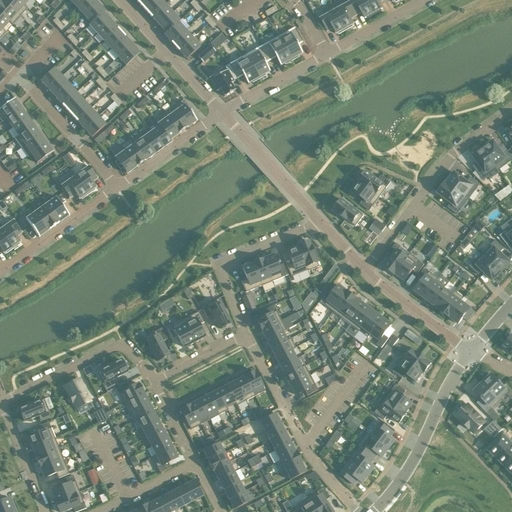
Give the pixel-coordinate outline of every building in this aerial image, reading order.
[(24,6),(17,0),(2,0),(2,1),(20,17),(28,9),(24,5),(24,6)] [(97,3),(94,0),(83,0),(75,7),(83,15),(97,3)] [(137,0),(136,1),(144,9),(153,0),(137,0)] [(153,0),(144,9),(151,17),(165,4),(161,0),(153,0)] [(367,19),(374,15),(366,0),(354,0),(349,3),(357,16),(362,13),(365,19),(367,17),(367,19)] [(366,0),(374,15),(381,11),(381,10),(383,9),(379,3),(384,0),(366,0)] [(20,17),(2,1),(0,2),(0,13),(9,22),(13,25),(20,17)] [(342,2),(333,7),(346,30),(353,27),(352,26),(354,24),(351,19),(357,16),(349,3),(344,6),(342,2)] [(105,12),(97,3),(83,15),(90,23),(91,24),(103,13),(105,12)] [(172,12),(165,4),(151,17),(158,25),(172,12)] [(277,11),(275,6),(265,12),(267,17),(277,11)] [(333,29),(337,34),(339,33),(339,34),(346,30),(333,7),(324,12),(326,16),(321,19),(327,32),(333,29)] [(180,21),(172,12),(158,25),(165,33),(178,22),(178,23),(180,21)] [(9,22),(0,13),(0,28),(2,30),(9,22)] [(110,21),(103,13),(91,24),(90,23),(89,25),(96,34),(110,21)] [(96,34),(104,42),(118,29),(110,21),(96,34)] [(185,30),(178,23),(178,22),(165,33),(164,35),(171,43),(185,30)] [(301,54),(302,54),(297,45),(302,42),(302,43),(303,42),(295,28),(294,28),(278,37),(291,61),(298,57),(297,56),(301,54)] [(125,38),(118,29),(104,42),(111,50),(125,38)] [(191,37),(185,30),(171,43),(178,51),(192,38),(191,37)] [(211,43),(216,49),(228,39),(222,33),(211,43)] [(285,64),(291,61),(278,37),(262,46),(270,60),(275,58),(280,66),(284,63),(285,64)] [(111,50),(119,58),(133,46),(125,38),(111,50)] [(186,59),(200,47),(193,39),(192,38),(178,51),(186,59)] [(211,45),(198,57),(203,62),(216,51),(211,45)] [(119,58),(126,66),(137,55),(140,53),(133,46),(119,58)] [(269,72),(265,63),(270,60),(262,46),(246,55),(259,79),(265,75),(265,74),(269,72)] [(253,83),(259,79),(246,55),(230,64),(229,64),(229,65),(231,68),(237,79),(238,79),(237,79),(243,76),(247,84),(248,84),(252,81),(253,83)] [(62,77),(54,68),(42,79),(40,81),(48,89),(62,77)] [(231,68),(227,70),(228,71),(227,71),(233,81),(237,79),(231,68)] [(231,84),(234,82),(233,81),(227,71),(227,70),(217,76),(216,74),(210,78),(217,91),(220,90),(224,97),(235,91),(231,84)] [(48,89),(55,97),(69,85),(62,77),(48,89)] [(55,97),(62,105),(76,93),(69,85),(55,97)] [(62,105),(69,113),(83,101),(76,93),(62,105)] [(15,99),(14,99),(0,109),(0,119),(2,122),(6,120),(6,119),(21,108),(15,99)] [(69,113),(77,121),(91,109),(83,101),(69,113)] [(182,101),(173,108),(187,128),(196,122),(197,121),(182,101)] [(21,108),(6,119),(6,120),(12,128),(27,117),(21,108)] [(178,134),(187,128),(173,108),(164,114),(178,134)] [(84,129),(98,117),(91,109),(77,121),(84,129)] [(155,121),(159,126),(170,140),(178,134),(164,114),(155,121)] [(12,128),(18,137),(34,126),(27,117),(12,128)] [(106,125),(98,117),(84,129),(92,138),(106,125)] [(18,137),(24,145),(25,146),(40,135),(34,126),(18,137)] [(159,126),(151,132),(162,149),(172,142),(170,140),(159,126)] [(142,139),(154,155),(162,149),(151,132),(142,138),(142,139)] [(40,135),(25,146),(24,145),(20,148),(27,157),(31,155),(31,154),(46,143),(40,135)] [(133,145),(145,161),(154,155),(142,139),(142,138),(139,135),(130,141),(133,145)] [(493,142),(483,149),(498,170),(499,170),(511,160),(511,157),(507,150),(502,153),(499,149),(493,142)] [(31,155),(37,163),(37,164),(53,152),(52,152),(46,143),(31,154),(31,155)] [(136,168),(145,161),(133,145),(125,151),(124,151),(136,168)] [(127,174),(136,168),(124,151),(125,151),(122,147),(112,154),(117,161),(115,163),(120,169),(122,168),(127,174)] [(475,155),(473,156),(478,163),(481,168),(476,171),(483,181),(488,177),(490,179),(500,172),(499,170),(498,170),(483,149),(481,150),(480,149),(474,153),(475,155)] [(75,176),(88,195),(95,190),(94,189),(96,188),(92,182),(97,178),(89,167),(75,176)] [(88,195),(75,176),(72,171),(58,181),(70,198),(75,194),(79,200),(81,198),(82,199),(88,195)] [(359,182),(360,182),(380,197),(391,183),(381,176),(378,180),(366,172),(359,182)] [(454,173),(447,183),(468,200),(480,185),(470,177),(467,182),(454,173)] [(369,211),(380,197),(360,182),(353,191),(363,199),(360,204),(369,211)] [(445,183),(438,193),(451,203),(447,208),(457,215),(468,200),(447,183),(446,184),(445,183)] [(500,193),(495,196),(501,202),(504,199),(500,193)] [(46,205),(59,223),(68,216),(69,216),(56,197),(55,198),(46,205)] [(356,227),(363,216),(342,200),(334,210),(356,227)] [(49,230),(59,223),(46,205),(45,203),(34,210),(35,212),(36,212),(49,230)] [(26,219),(39,238),(39,237),(49,230),(36,212),(35,212),(26,219)] [(376,220),(373,225),(382,232),(386,227),(376,220)] [(13,221),(0,230),(0,231),(13,249),(19,244),(18,243),(20,242),(16,237),(22,233),(13,221)] [(474,227),(466,237),(471,242),(485,227),(479,221),(474,227)] [(505,232),(500,236),(508,245),(511,241),(511,229),(507,234),(505,232)] [(0,248),(4,254),(5,253),(6,254),(13,249),(0,231),(0,248)] [(311,246),(310,246),(308,241),(307,242),(306,241),(298,244),(298,246),(297,246),(297,247),(298,247),(307,270),(307,271),(307,272),(319,267),(315,258),(311,246)] [(496,241),(483,254),(501,272),(510,263),(500,253),(504,249),(496,241)] [(386,266),(385,268),(395,275),(395,274),(407,258),(410,254),(401,247),(396,243),(389,253),(393,256),(386,266)] [(432,244),(425,253),(431,258),(438,248),(432,244)] [(298,247),(297,247),(287,252),(292,264),(286,266),(291,277),(307,271),(307,270),(298,247)] [(407,258),(395,274),(404,281),(412,271),(417,274),(424,265),(410,254),(407,258)] [(483,254),(469,267),(478,275),(482,271),(492,281),(501,272),(483,254)] [(273,255),(262,260),(272,282),(288,276),(283,264),(278,267),(273,255)] [(272,282),(262,260),(252,264),(262,286),(272,282)] [(262,286),(252,264),(242,268),(247,279),(241,282),(246,293),(262,286)] [(422,281),(414,291),(423,298),(436,280),(437,281),(438,279),(424,268),(417,277),(422,281)] [(436,280),(423,298),(432,304),(444,289),(446,287),(450,281),(441,275),(438,279),(437,281),(436,280)] [(315,290),(320,293),(327,284),(322,280),(315,290)] [(333,312),(348,292),(339,286),(332,296),(327,292),(320,302),(333,312)] [(188,288),(183,292),(188,300),(193,298),(188,288)] [(444,289),(432,304),(441,311),(453,295),(452,295),(444,289)] [(453,295),(441,311),(450,318),(461,302),(464,298),(455,291),(452,295),(453,295)] [(342,318),(357,299),(348,292),(333,312),(342,318)] [(296,310),(302,307),(296,295),(289,298),(296,310)] [(461,302),(450,318),(458,324),(463,318),(464,319),(468,322),(475,312),(470,309),(470,308),(472,304),(464,298),(461,302)] [(212,315),(219,329),(231,323),(227,315),(228,315),(225,310),(224,311),(218,299),(201,308),(207,318),(212,315)] [(351,325),(365,305),(357,299),(342,318),(351,325)] [(166,302),(159,307),(162,312),(169,308),(166,302)] [(253,304),(246,307),(248,313),(256,310),(253,304)] [(359,332),(374,312),(365,305),(351,325),(359,332)] [(281,321),(273,306),(263,311),(265,317),(257,321),(262,331),(281,321)] [(198,312),(182,320),(194,342),(204,337),(198,325),(204,323),(198,312)] [(371,334),(383,319),(374,312),(359,332),(368,338),(371,334)] [(392,325),(383,319),(371,334),(380,341),(377,345),(382,348),(389,339),(384,335),(392,325)] [(183,348),(194,342),(182,320),(167,328),(172,339),(177,336),(183,348)] [(286,330),(281,321),(262,331),(266,340),(282,332),(282,333),(286,330)] [(157,362),(169,356),(162,342),(167,339),(161,328),(144,337),(151,349),(149,350),(152,355),(153,354),(157,362)] [(408,330),(405,335),(410,338),(413,334),(408,330)] [(286,341),(282,333),(282,332),(266,340),(271,349),(286,341)] [(394,335),(387,345),(392,348),(399,339),(394,335)] [(290,339),(286,341),(271,349),(276,358),(291,350),(291,351),(296,348),(290,339)] [(383,362),(392,350),(387,346),(378,358),(383,362)] [(417,353),(409,347),(402,357),(403,358),(423,373),(424,373),(431,364),(427,361),(427,360),(417,353)] [(296,359),(291,351),(291,350),(276,358),(281,367),(296,359)] [(423,373),(403,358),(392,372),(402,379),(406,374),(416,382),(423,373)] [(300,368),(296,359),(281,367),(285,376),(301,368),(300,368)] [(109,367),(99,372),(105,383),(103,384),(106,390),(113,386),(116,384),(113,379),(127,372),(121,360),(114,364),(113,363),(108,366),(109,367)] [(86,375),(94,373),(91,366),(84,368),(86,375)] [(290,385),(310,375),(305,366),(300,368),(301,368),(285,376),(290,385)] [(254,372),(244,377),(252,392),(253,392),(262,387),(254,372)] [(318,390),(310,375),(290,385),(295,395),(304,391),(307,396),(318,390)] [(500,400),(508,392),(491,375),(490,376),(489,375),(483,381),(484,382),(483,383),(500,400)] [(244,377),(235,382),(246,401),(255,396),(253,392),(252,392),(244,377)] [(79,379),(65,387),(68,393),(68,394),(71,401),(72,401),(76,409),(91,402),(79,379)] [(235,382),(226,386),(236,404),(235,404),(236,406),(237,406),(246,401),(235,382)] [(116,389),(124,404),(143,394),(138,384),(129,388),(126,383),(116,389)] [(502,402),(500,400),(483,383),(482,384),(481,383),(475,388),(476,390),(474,391),(484,402),(479,406),(488,415),(502,402)] [(406,392),(396,384),(385,399),(405,414),(406,413),(412,404),(402,396),(406,392)] [(226,386),(217,391),(226,408),(227,408),(235,404),(236,404),(226,386)] [(217,391),(208,396),(216,411),(218,416),(228,410),(227,408),(226,408),(217,391)] [(124,404),(128,413),(148,403),(143,394),(124,404)] [(208,396),(199,401),(207,416),(216,411),(208,396)] [(27,406),(19,410),(24,422),(38,416),(41,421),(51,417),(44,399),(32,404),(31,403),(26,405),(27,406)] [(405,414),(385,399),(375,413),(384,420),(388,415),(399,424),(407,414),(406,413),(405,414)] [(199,401),(190,405),(198,421),(199,420),(207,416),(199,401)] [(148,403),(128,413),(133,422),(138,420),(137,420),(153,412),(148,403)] [(180,410),(191,430),(201,425),(199,420),(198,421),(190,405),(180,410)] [(468,429),(469,428),(474,434),(486,423),(468,405),(466,407),(465,407),(459,413),(459,414),(456,416),(463,423),(468,429)] [(108,420),(107,417),(105,414),(103,409),(93,414),(99,425),(108,420)] [(142,428),(142,429),(157,421),(153,412),(137,420),(138,420),(142,428)] [(259,422),(254,425),(260,435),(265,432),(281,424),(275,414),(259,422)] [(142,428),(140,430),(145,439),(147,438),(162,430),(157,421),(142,429),(142,428)] [(494,421),(485,429),(494,438),(502,430),(494,421)] [(28,437),(32,448),(55,438),(48,422),(37,427),(39,432),(28,437)] [(393,432),(381,423),(371,436),(388,449),(394,441),(389,438),(393,432)] [(265,432),(260,435),(264,444),(269,441),(270,442),(286,433),(281,424),(265,432)] [(147,438),(152,447),(167,439),(162,430),(147,438)] [(286,433),(270,442),(275,451),(291,443),(286,433)] [(388,449),(371,436),(367,433),(357,447),(361,450),(361,449),(373,459),(377,454),(382,457),(388,449)] [(511,444),(511,443),(511,440),(505,433),(487,450),(496,459),(511,444)] [(32,448),(36,458),(59,448),(55,438),(32,448)] [(156,456),(172,448),(167,439),(152,447),(156,456)] [(208,461),(208,462),(224,453),(219,443),(203,452),(208,461)] [(291,443),(275,451),(280,461),(296,452),(295,452),(291,443)] [(511,459),(511,443),(511,444),(496,459),(505,467),(511,459)] [(36,458),(40,468),(63,458),(59,448),(36,458)] [(177,458),(172,448),(156,456),(152,458),(160,473),(171,468),(168,463),(177,458)] [(84,449),(79,451),(83,461),(88,459),(84,449)] [(370,463),(373,459),(361,449),(361,450),(351,462),(369,475),(375,467),(370,463)] [(280,461),(274,464),(279,473),(285,470),(301,462),(302,462),(301,462),(296,452),(296,451),(295,452),(296,452),(280,461)] [(208,461),(207,462),(213,472),(214,472),(213,471),(229,463),(224,453),(208,462),(208,461)] [(40,468),(44,478),(56,473),(58,479),(69,474),(63,458),(40,468)] [(301,462),(285,470),(290,480),(306,472),(301,462)] [(369,475),(351,462),(341,476),(354,485),(357,480),(362,483),(369,475)] [(214,472),(218,481),(234,472),(229,463),(213,471),(214,472)] [(218,481),(223,490),(239,482),(234,472),(218,481)] [(52,491),(56,501),(56,502),(79,492),(73,476),(61,480),(64,486),(52,491)] [(185,485),(193,501),(203,496),(195,480),(185,485)] [(223,490),(228,500),(244,492),(239,482),(223,490)] [(185,485),(175,490),(184,506),(193,501),(185,485)] [(324,487),(308,498),(317,511),(333,511),(334,511),(326,500),(331,497),(324,487)] [(174,511),(184,506),(175,490),(166,495),(174,511)] [(55,502),(59,511),(61,511),(73,508),(74,511),(77,511),(86,509),(79,492),(56,502),(56,501),(55,502)] [(250,502),(244,492),(228,500),(234,510),(250,502)] [(166,495),(156,500),(162,511),(172,511),(174,511),(166,495)] [(0,511),(5,511),(14,509),(13,508),(15,507),(12,500),(10,500),(9,498),(0,502),(0,511)] [(317,511),(308,498),(293,508),(296,511),(317,511)] [(162,511),(156,500),(147,505),(150,511),(162,511)] [(288,501),(283,503),(287,511),(288,511),(293,510),(288,501)]
